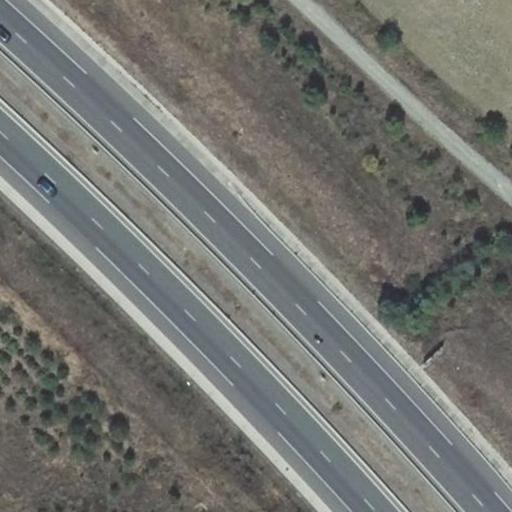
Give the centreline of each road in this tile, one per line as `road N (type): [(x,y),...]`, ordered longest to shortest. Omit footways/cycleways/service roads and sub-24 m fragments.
road 1 (motorway): [(492,511),(249,242),(0,0)]
road 2 (motorway): [(0,112),(182,278),(399,511)]
road 3 (track): [(511,193),(297,0)]
